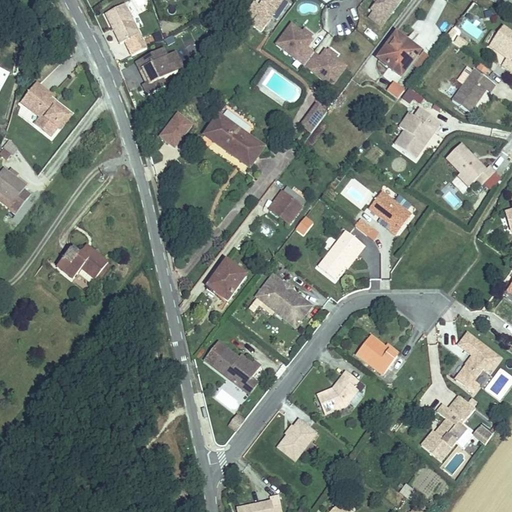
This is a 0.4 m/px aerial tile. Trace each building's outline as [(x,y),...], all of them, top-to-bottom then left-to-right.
[(378,27),(399,0),(371,0),(370,1),(374,4),(365,17),(367,19),(378,27)] [(446,28),(453,10),(444,7),(447,0),(446,0),(433,0),(425,19),(446,28)] [(231,39),(256,6),(251,2),(226,35),(231,39)] [(256,6),(231,39),(243,48),(249,40),(245,37),(251,30),(255,33),(268,15),(256,6)] [(152,10),(142,14),(151,35),(161,30),(152,10)] [(137,49),(117,13),(98,23),(114,52),(121,48),(125,55),(137,49)] [(268,15),(255,33),(261,38),(275,20),(268,15)] [(378,27),(367,19),(362,25),(374,34),(378,27)] [(473,24),(468,31),(478,38),(483,31),(473,24)] [(182,47),(191,58),(202,49),(188,32),(181,38),(185,44),(182,47)] [(301,55),(306,48),(304,47),(295,40),(285,32),(270,51),(291,68),(301,55)] [(397,45),(389,39),(371,61),(386,74),(378,84),(376,87),(387,96),(390,92),(416,61),(402,49),(407,43),(413,36),(408,32),(401,40),(397,45)] [(463,48),(468,36),(458,33),(453,45),(463,48)] [(394,34),(389,39),(397,45),(401,40),(394,34)] [(511,45),(499,36),(486,55),(502,67),(498,72),(511,82),(511,48),(511,46),(511,45)] [(307,44),(297,37),(295,40),(304,47),(307,44)] [(421,55),(407,43),(402,49),(416,61),(421,55)] [(0,64),(12,66),(14,50),(0,48),(0,64)] [(297,72),(307,60),(301,55),(291,68),(297,72)] [(309,81),(324,62),(320,59),(319,58),(313,65),(304,77),(309,81)] [(169,80),(160,64),(157,66),(153,59),(127,73),(131,81),(133,80),(140,92),(138,94),(134,96),(140,106),(158,96),(154,89),(169,80)] [(304,77),(313,65),(307,60),(297,72),(304,77)] [(174,78),(165,62),(160,64),(169,80),(174,78)] [(325,94),(340,74),(330,66),(324,62),(309,81),(325,94)] [(488,91),(467,77),(466,79),(460,74),(450,88),(456,92),(446,107),(462,118),(477,97),(482,100),(488,91)] [(140,92),(133,80),(131,81),(138,94),(140,92)] [(403,96),(416,105),(422,97),(409,88),(403,96)] [(21,90),(18,95),(35,105),(37,101),(21,90)] [(21,132),(39,143),(44,134),(42,133),(50,121),(35,112),(38,107),(35,105),(18,95),(8,112),(26,123),(21,132)] [(58,119),(38,107),(35,112),(50,121),(42,133),(44,134),(47,136),(58,119)] [(158,134),(173,147),(192,125),(176,112),(158,134)] [(304,142),(320,120),(310,112),(293,134),(304,142)] [(407,165),(435,127),(416,113),(407,125),(398,138),(388,151),(407,165)] [(391,132),(398,138),(407,125),(400,120),(391,132)] [(241,169),(257,149),(225,124),(210,144),(241,169)] [(0,149),(5,158),(18,151),(12,141),(0,148),(0,149)] [(257,149),(241,169),(247,173),(262,154),(257,149)] [(454,156),(437,170),(452,188),(459,197),(466,191),(472,198),(486,186),(480,178),(475,182),(454,156)] [(14,196),(0,185),(0,210),(1,212),(0,213),(0,217),(5,221),(18,203),(12,199),(14,196)] [(456,199),(459,197),(452,188),(449,191),(456,199)] [(280,190),(276,195),(297,210),(300,205),(280,190)] [(263,214),(273,222),(279,214),(288,221),(297,210),(276,195),(263,214)] [(363,217),(375,227),(378,229),(385,234),(382,238),(389,244),(406,223),(376,200),(363,217)] [(279,214),(273,222),(283,229),(288,221),(279,214)] [(305,216),(294,229),(303,236),(314,222),(305,216)] [(355,228),(349,234),(360,243),(366,237),(355,228)] [(337,240),(306,278),(319,289),(333,271),(344,257),(349,261),(355,254),(337,240)] [(80,259),(75,255),(68,264),(73,268),(80,259)] [(344,257),(333,271),(338,275),(349,261),(344,257)] [(68,264),(60,258),(45,277),(63,290),(71,278),(85,289),(98,272),(80,259),(73,268),(68,264)] [(380,258),(370,259),(371,279),(381,278),(380,258)] [(211,297),(204,305),(214,313),(239,283),(217,265),(199,287),(211,297)] [(193,295),(204,305),(211,297),(199,287),(193,295)] [(277,297),(264,287),(247,308),(267,323),(271,317),(291,333),(304,317),(282,300),(281,302),(276,299),(277,297)] [(271,317),(267,323),(287,339),(291,333),(271,317)] [(492,368),(460,344),(450,357),(462,366),(455,375),(457,377),(446,391),(464,405),(470,398),(464,393),(473,381),(479,385),(492,368)] [(347,364),(375,387),(390,368),(377,357),(363,345),(347,364)] [(377,357),(390,368),(394,364),(380,353),(377,357)] [(244,389),(253,377),(245,371),(243,374),(239,379),(229,372),(212,360),(206,369),(209,372),(204,380),(236,402),(244,389)] [(243,374),(233,367),(229,372),(239,379),(243,374)] [(482,387),(479,385),(473,381),(464,393),(470,398),(472,400),(482,387)] [(315,424),(335,417),(348,403),(345,400),(350,394),(339,384),(334,390),(339,394),(330,404),(325,401),(309,406),(315,424)] [(241,406),(250,393),(244,389),(236,402),(241,406)] [(339,394),(334,390),(325,401),(330,404),(339,394)] [(229,426),(237,431),(244,420),(236,415),(229,426)] [(424,445),(412,460),(431,476),(456,445),(448,439),(453,434),(433,418),(426,427),(436,434),(429,442),(432,444),(429,448),(424,445)] [(484,445),(494,434),(482,423),(472,435),(484,445)] [(229,442),(237,433),(229,426),(221,436),(229,442)] [(291,430),(269,457),(287,471),(309,444),(291,430)] [(477,459),(483,449),(471,441),(465,451),(477,459)]
